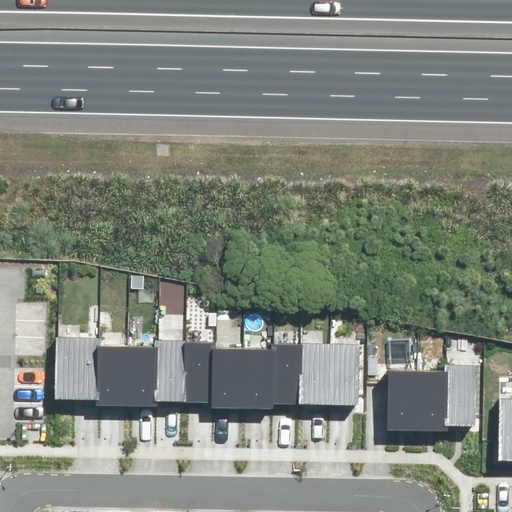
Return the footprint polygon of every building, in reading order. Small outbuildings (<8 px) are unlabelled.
[(58,391),(98,392),(99,340),(99,332),(59,331),(58,391)] [(156,392),(185,393),(187,337),(187,336),(157,335),(157,341),(156,392)] [(185,393),(215,393),(216,343),(216,338),(187,337),(185,393)] [(273,395),(302,395),(304,339),(274,339),(274,344),(273,395)] [(302,395),(332,396),(333,340),(304,339),(302,395)] [(98,399),(127,400),(128,341),(99,340),(98,392),(98,399)] [(332,396),(361,397),(361,371),(362,340),(333,340),(332,396)] [(156,400),(156,392),(157,341),(128,341),(127,400),(156,400)] [(214,400),(244,401),(245,343),(216,343),(215,393),(214,400)] [(273,402),(273,395),(274,344),(245,343),(244,401),(273,402)] [(449,360),(449,364),(447,417),(475,418),(477,361),(449,360)] [(388,422),(419,423),(421,364),(389,363),(389,371),(388,422)] [(419,423),(446,424),(447,417),(449,364),(421,364),(419,423)] [(500,451),(511,451),(511,391),(501,392),(501,419),(500,451)]
